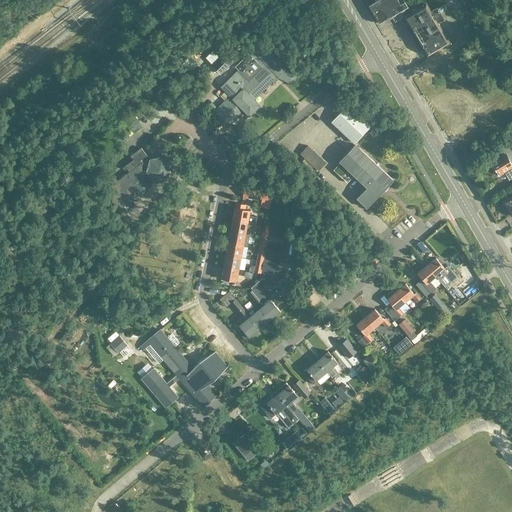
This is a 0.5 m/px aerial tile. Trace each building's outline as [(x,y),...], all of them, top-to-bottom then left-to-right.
[(164,0),(150,0),(138,10),(147,21),(168,5),(164,0)] [(366,0),(367,1),(380,24),(403,11),(406,16),(405,17),(428,56),(443,47),(443,48),(450,44),(437,23),(444,19),(437,8),(431,12),(426,4),(415,10),(412,5),(408,7),(404,1),(398,4),(395,0),(366,0)] [(107,35),(116,46),(124,40),(115,29),(107,35)] [(239,71),(222,87),(231,96),(216,110),(229,124),(243,109),(249,116),(260,105),(254,99),(274,80),(275,81),(279,77),(293,84),(297,75),(285,69),(256,39),(248,46),(256,54),(253,57),(249,53),(235,67),(239,71)] [(237,59),(229,50),(213,65),(221,74),(237,59)] [(213,52),(206,59),(212,65),(219,58),(213,52)] [(190,72),(197,66),(189,59),(183,65),(190,72)] [(371,126),(348,104),(332,122),(354,143),(371,126)] [(143,127),(133,113),(125,119),(135,133),(143,127)] [(511,143),(502,149),(505,154),(492,162),(495,168),(494,168),(497,173),(497,172),(499,176),(505,173),(509,179),(511,177),(511,143)] [(390,177),(355,144),(340,161),(341,162),(334,170),(347,183),(354,176),(353,175),(354,174),(367,187),(357,198),(367,208),(393,180),(391,178),(391,177),(390,177)] [(131,156),(134,160),(123,168),(125,170),(127,168),(131,173),(118,182),(116,180),(108,183),(115,198),(113,199),(128,225),(142,218),(131,198),(138,194),(150,185),(155,180),(157,181),(169,178),(172,165),(163,156),(151,160),(150,159),(142,148),(131,156)] [(245,187),(243,197),(270,202),(272,192),(245,187)] [(236,203),(233,219),(252,223),(256,224),(257,217),(249,215),(250,210),(245,209),(246,205),(236,203)] [(233,219),(231,231),(246,234),(247,228),(251,229),(252,223),(233,219)] [(231,231),(228,243),(244,246),(248,246),(250,235),(246,234),(231,231)] [(268,235),(267,241),(283,244),(284,238),(268,235)] [(228,243),(226,255),(241,258),(244,246),(228,243)] [(266,244),(266,249),(265,250),(281,253),(282,247),(266,244)] [(265,250),(264,256),(280,259),(281,253),(265,250)] [(241,258),(226,255),(224,266),(239,269),(241,258)] [(436,258),(427,266),(441,283),(453,273),(447,266),(445,268),(436,258)] [(263,265),(262,266),(278,269),(279,263),(263,260),(263,265)] [(239,269),(224,266),(222,278),(237,281),(239,269)] [(278,269),(262,266),(261,272),(277,275),(278,269)] [(441,283),(427,266),(418,273),(422,279),(420,281),(430,293),(436,288),(435,287),(441,283)] [(254,281),(250,285),(253,289),(258,285),(265,279),(262,276),(254,281)] [(281,288),(289,282),(285,276),(277,283),(281,288)] [(294,287),(289,282),(281,288),(285,294),(294,287)] [(405,284),(396,291),(405,302),(412,297),(417,303),(421,299),(416,292),(414,294),(405,284)] [(455,297),(461,304),(472,294),(467,288),(455,297)] [(253,299),(258,295),(253,290),(248,294),(253,299)] [(405,302),(396,291),(394,293),(393,292),(391,292),(387,296),(387,298),(388,298),(387,299),(396,309),(394,311),(400,317),(404,314),(399,308),(405,302)] [(257,304),(260,308),(270,320),(281,311),(277,306),(282,302),(275,294),(269,298),(270,299),(265,304),(262,300),(257,304)] [(430,299),(445,318),(451,313),(436,294),(430,299)] [(258,295),(253,299),(257,304),(262,300),(258,295)] [(239,314),(242,317),(247,312),(246,311),(236,299),(235,300),(230,304),(239,314)] [(260,308),(250,316),(250,317),(260,329),(270,320),(260,308)] [(386,318),(384,320),(375,309),(366,317),(375,328),(381,322),(386,328),(391,324),(386,318)] [(242,317),(245,321),(239,325),(242,329),(239,332),(245,339),(249,337),(260,329),(250,317),(250,316),(247,312),(242,317)] [(375,328),(366,317),(357,325),(365,335),(363,337),(368,343),(373,339),(368,333),(375,328)] [(407,336),(408,337),(414,344),(417,342),(418,343),(424,337),(423,337),(429,332),(426,328),(417,335),(414,331),(415,330),(405,319),(399,324),(408,335),(407,336)] [(168,338),(161,329),(147,341),(150,344),(163,359),(177,375),(167,383),(154,368),(152,370),(150,367),(147,367),(144,369),(142,372),(142,374),(144,377),(142,379),(166,407),(178,397),(170,387),(179,378),(203,406),(216,395),(207,385),(215,380),(228,366),(216,351),(200,361),(194,368),(193,368),(175,346),(180,343),(172,334),(168,338)] [(118,353),(127,345),(120,336),(110,344),(118,353)] [(393,347),(400,355),(413,345),(406,337),(393,347)] [(357,352),(347,339),(339,346),(349,358),(357,352)] [(328,351),(317,360),(327,372),(334,380),(340,375),(333,367),(338,363),(328,351)] [(317,360),(307,369),(303,372),(313,384),(327,372),(317,360)] [(361,376),(367,384),(373,379),(367,371),(361,376)] [(303,397),(310,391),(300,380),(294,386),(303,397)] [(298,397),(298,396),(286,383),(276,392),(278,394),(293,413),(298,409),(291,401),(297,396),(298,397)] [(340,386),(349,398),(350,399),(358,392),(354,387),(352,388),(347,383),(344,386),(343,384),(340,386)] [(349,398),(340,386),(335,390),(345,401),(349,398)] [(293,413),(278,394),(268,403),(267,402),(267,403),(268,403),(263,407),(262,407),(266,413),(266,415),(268,418),(270,418),(272,419),(277,414),(277,413),(282,409),(289,417),(293,413)] [(320,402),(331,415),(333,414),(331,411),(335,408),(325,397),(320,402)] [(300,420),(308,429),(309,431),(315,426),(306,415),(300,420)] [(302,438),(301,437),(306,433),(302,429),(284,444),(287,449),(299,439),(299,440),(302,438)] [(251,450),(258,444),(248,432),(240,438),(251,450)]
